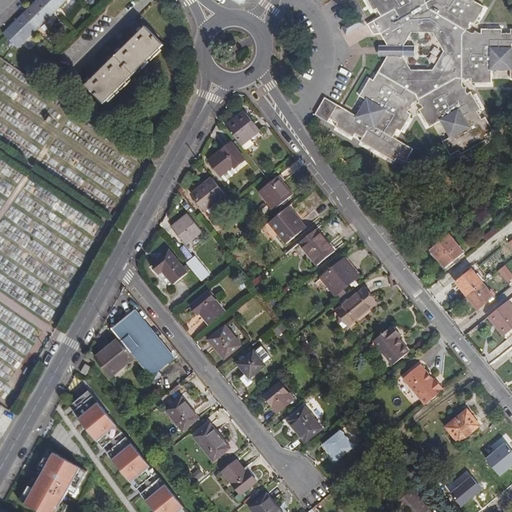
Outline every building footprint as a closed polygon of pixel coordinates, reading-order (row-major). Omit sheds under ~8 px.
[(36,31),(56,11),(44,0),(37,0),(22,16),(36,31)] [(44,0),(56,11),(66,0),(44,0)] [(409,146),(389,134),(394,126),(397,128),(401,122),(408,111),(404,109),(408,102),(417,97),(421,105),(418,107),(427,125),(440,119),(448,136),(441,140),(448,153),(456,150),(458,153),(484,139),(483,136),(490,132),(484,118),(480,120),(476,113),(480,111),(471,93),(466,95),(463,88),(463,79),(473,79),(473,83),(493,83),(493,69),(511,69),(511,77),(511,79),(511,32),(504,33),(504,29),(485,29),(485,32),(474,33),(468,28),(472,21),(475,23),(486,7),(474,0),(427,0),(425,2),(424,0),(367,0),(372,9),(375,8),(379,16),(371,20),(378,33),(385,45),(381,45),(381,54),(385,54),(371,78),(368,76),(367,79),(358,94),(365,98),(355,114),(324,95),(314,112),(325,118),(327,115),(334,120),(333,123),(350,133),(352,130),(359,135),(358,138),(391,158),(393,155),(401,159),(409,146)] [(358,15),(339,24),(344,33),(362,23),(358,15)] [(18,49),(36,31),(22,16),(4,34),(18,49)] [(378,33),(371,20),(366,23),(371,34),(378,33)] [(116,56),(134,75),(164,45),(145,27),(116,56)] [(46,55),(52,45),(44,40),(38,50),(46,55)] [(104,104),(134,75),(116,56),(86,85),(104,104)] [(245,111),(226,125),(241,144),(259,129),(245,111)] [(235,165),(236,167),(245,160),(232,143),(208,161),(221,176),(235,165)] [(235,165),(221,176),(226,182),(239,171),(236,167),(235,165)] [(362,174),(357,168),(353,171),(358,178),(362,174)] [(274,210),(294,194),(279,176),(259,192),(274,210)] [(226,194),(213,178),(192,195),(205,211),(226,194)] [(288,207),(269,222),(287,244),(307,227),(301,220),(300,221),(288,207)] [(185,244),(202,231),(189,215),(172,228),(185,244)] [(317,229),(300,243),(318,265),(335,251),(317,229)] [(449,234),(431,249),(446,267),(464,253),(449,234)] [(190,270),(186,266),(184,267),(170,250),(152,265),(159,275),(164,271),(175,284),(188,274),(187,272),(190,270)] [(190,255),(185,259),(188,264),(192,269),(194,271),(199,266),(190,255)] [(359,275),(345,258),(323,277),(337,294),(359,275)] [(511,279),(511,273),(506,265),(499,271),(508,282),(511,279)] [(457,282),(468,295),(483,283),(470,267),(465,271),(468,274),(457,282)] [(483,283),(468,295),(479,309),(494,297),(493,296),(495,294),(492,290),(490,292),(483,283)] [(376,303),(364,288),(337,310),(341,314),(338,317),(338,321),(344,328),(348,330),(352,327),(350,325),(376,303)] [(225,312),(209,292),(192,306),(198,314),(200,312),(209,324),(225,312)] [(511,305),(508,301),(488,317),(494,324),(496,322),(506,335),(505,336),(507,340),(511,335),(511,305)] [(135,311),(112,330),(118,338),(135,357),(151,377),(174,358),(135,311)] [(496,322),(494,324),(505,336),(506,335),(496,322)] [(393,364),(409,351),(398,338),(401,335),(393,325),(374,341),(393,364)] [(240,347),(224,328),(210,340),(225,360),(240,347)] [(135,357),(118,338),(95,357),(111,376),(135,357)] [(266,365),(255,351),(239,364),(250,378),(266,365)] [(86,375),(91,367),(86,364),(81,372),(86,375)] [(426,404),(443,391),(442,390),(444,388),(438,381),(436,383),(433,380),(421,364),(404,378),(426,404)] [(23,373),(29,377),(32,370),(27,367),(23,373)] [(294,399),(280,382),(265,395),(278,412),(294,399)] [(74,412),(103,448),(123,432),(89,391),(74,404),(78,409),(74,412)] [(198,418),(182,398),(166,411),(182,431),(198,418)] [(322,428),(305,407),(300,411),(298,410),(288,418),(305,441),(322,428)] [(458,443),(483,424),(470,408),(445,428),(458,443)] [(229,447),(210,424),(195,437),(213,461),(229,447)] [(355,448),(341,430),(324,443),(338,461),(355,448)] [(107,453),(137,489),(157,473),(127,437),(107,453)] [(29,483),(19,501),(39,511),(64,511),(69,505),(63,502),(66,496),(69,492),(72,485),(78,489),(87,471),(48,449),(39,466),(44,470),(41,476),(38,480),(35,486),(29,483)] [(247,472),(237,460),(223,472),(241,494),(257,481),(249,471),(247,472)] [(44,470),(39,466),(35,473),(41,476),(44,470)] [(33,477),(29,483),(35,486),(38,480),(33,477)] [(142,494),(156,511),(188,511),(161,478),(142,494)] [(74,495),(78,489),(72,485),(69,492),(74,495)] [(429,511),(413,491),(398,503),(405,511),(429,511)] [(282,511),(268,494),(251,508),(254,511),(282,511)] [(63,502),(69,505),(72,499),(66,496),(63,502)]
